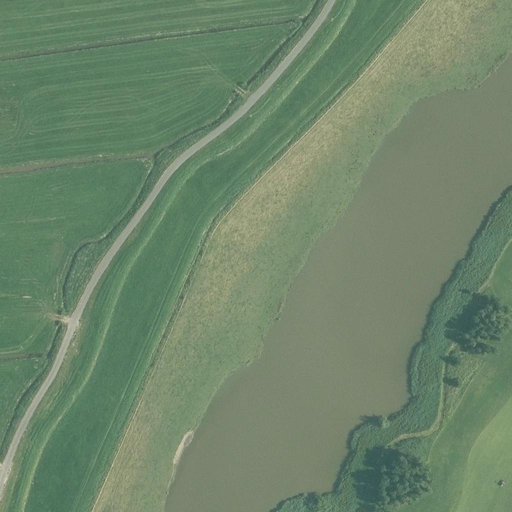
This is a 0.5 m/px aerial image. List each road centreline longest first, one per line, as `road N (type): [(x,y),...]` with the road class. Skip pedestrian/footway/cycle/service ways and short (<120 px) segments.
road 1 (unknown): [(72,511),(196,234),(227,187),(336,80),(400,0)]
road 2 (unclassified): [(0,493),(31,409),(103,264),(170,170),(256,96),(332,0)]
